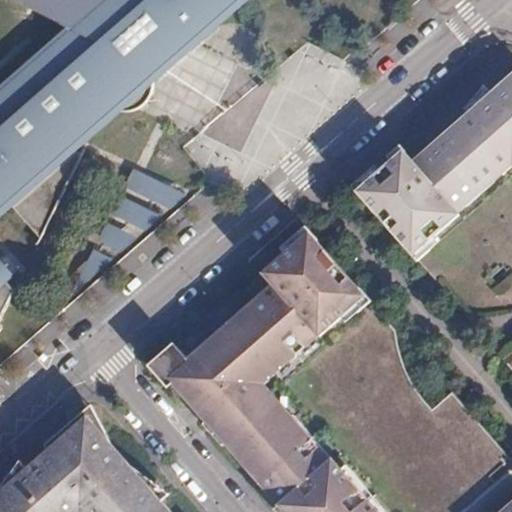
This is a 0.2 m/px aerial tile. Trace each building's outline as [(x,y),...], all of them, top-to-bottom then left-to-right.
[(103,0),(82,18),(0,88),(0,98),(13,113),(0,125),(0,187),(15,201),(21,196),(52,229),(59,184),(92,145),(87,137),(134,98),(140,98),(146,96),(152,93),(157,88),(161,81),(162,74),(247,0),(103,0)] [(45,0),(82,18),(103,0),(45,0)] [(511,74),(417,154),(409,143),(363,182),(418,245),(511,164),(511,74)] [(153,212),(131,186),(87,270),(153,212)] [(366,281),(312,219),(265,259),(274,269),(168,364),(290,507),(293,511),(385,511),(350,470),(342,462),(262,373),(366,281)] [(0,329),(23,285),(4,265),(0,260),(0,329)] [(173,511),(87,412),(56,438),(76,460),(69,467),(47,443),(0,484),(0,511),(173,511)]
